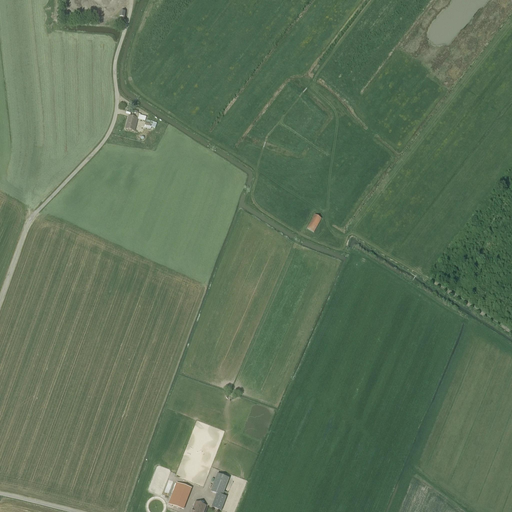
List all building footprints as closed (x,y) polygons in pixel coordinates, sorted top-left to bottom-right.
[(69,0),(69,12),(91,13),(91,0),(69,0)] [(135,132),(138,119),(128,116),(125,129),(135,132)] [(315,215),(307,229),(314,233),(322,219),(315,215)] [(217,495),(212,508),(221,511),(227,498),(223,496),(230,480),(218,475),(211,492),(217,495)] [(192,489),(176,483),(168,504),(184,510),(192,489)] [(203,511),(206,506),(196,502),(191,511),(203,511)]
